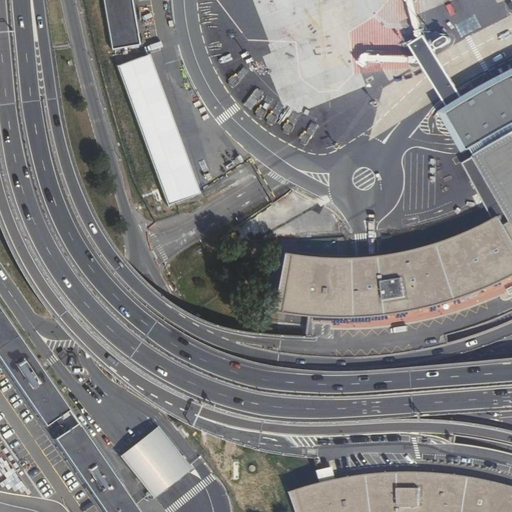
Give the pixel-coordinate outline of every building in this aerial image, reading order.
[(131,0),(102,0),(111,50),(139,46),(131,0)] [(511,95),(508,97),(475,116),(455,85),(444,69),(449,66),(451,66),(452,66),(460,62),(461,61),(461,59),(461,57),(460,56),(459,55),(457,54),(455,54),(448,58),(447,60),(447,61),(447,62),(442,64),(434,52),(438,49),(440,50),(441,49),(449,45),(450,44),(450,42),(450,41),(449,39),(448,38),(446,38),(444,37),(437,42),(436,43),(436,44),(436,45),(431,48),(423,35),(420,37),(409,44),(417,56),(441,93),(461,124),(452,131),(507,219),(499,222),(494,213),(456,230),(414,244),(367,255),(317,255),(280,249),(270,310),(328,316),(407,311),(472,293),(511,277),(511,95)] [(147,67),(121,76),(167,206),(196,195),(147,67)] [(0,362),(45,428),(67,413),(18,339),(0,312),(0,362)] [(54,441),(102,511),(137,511),(76,426),(54,441)] [(155,429),(118,458),(153,501),(189,472),(155,429)] [(511,511),(511,483),(505,481),(456,471),(432,468),(387,469),(355,473),(318,481),(290,489),(297,511),(511,511)]
